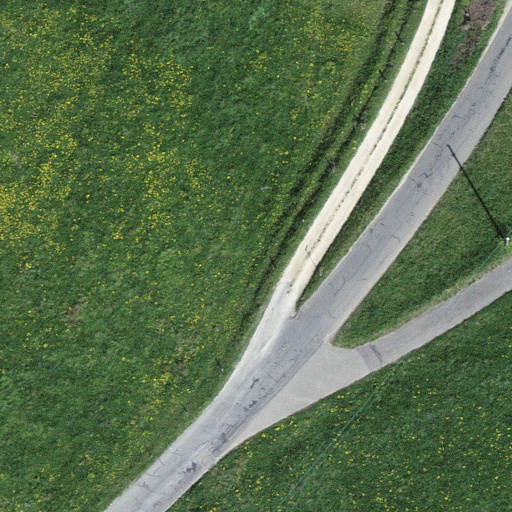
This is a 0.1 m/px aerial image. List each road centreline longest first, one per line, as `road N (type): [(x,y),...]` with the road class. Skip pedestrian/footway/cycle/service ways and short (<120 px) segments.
road 1 (track): [(511,273),(337,379),(253,393),(288,285),(423,54),(439,0)]
road 2 (unclassified): [(130,511),(253,393),(393,230),(481,100),(511,34)]
